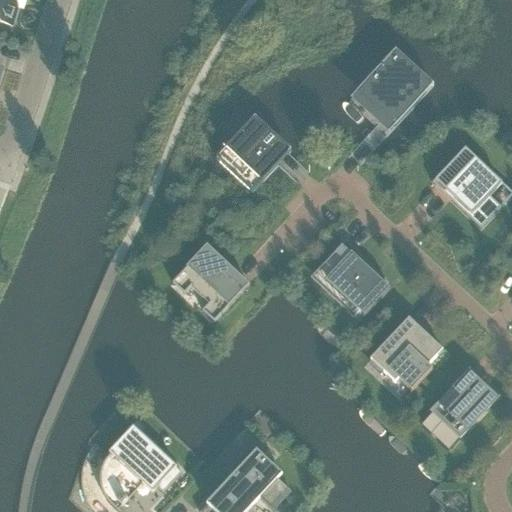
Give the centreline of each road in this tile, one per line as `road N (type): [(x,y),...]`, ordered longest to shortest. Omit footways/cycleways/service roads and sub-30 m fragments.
road 1 (residential): [(511,345),(334,180),(241,279)]
road 2 (residential): [(0,174),(54,0)]
